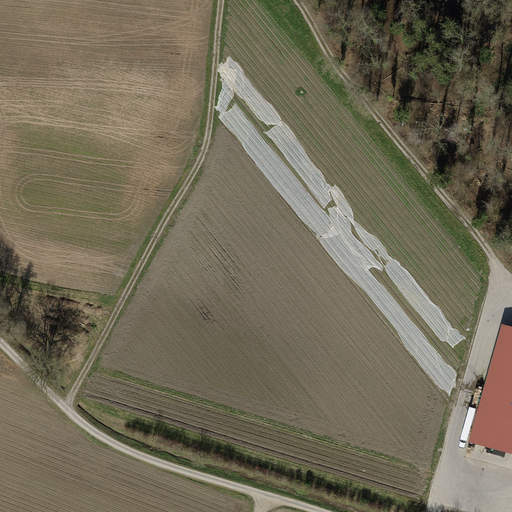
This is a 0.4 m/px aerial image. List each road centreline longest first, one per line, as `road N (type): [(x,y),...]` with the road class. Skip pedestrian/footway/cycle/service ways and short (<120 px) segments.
road 1 (track): [(65,408),(199,173),(220,0)]
road 2 (track): [(321,511),(107,440),(0,342)]
road 3 (track): [(294,0),(349,83),(511,287)]
